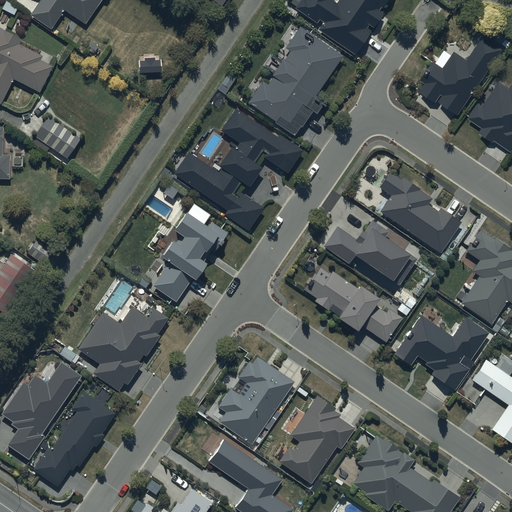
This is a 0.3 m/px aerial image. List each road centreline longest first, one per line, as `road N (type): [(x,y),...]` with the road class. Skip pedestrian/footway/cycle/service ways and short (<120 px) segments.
road 1 (residential): [(511,482),(240,293)]
road 2 (residential): [(90,511),(240,293)]
road 3 (residential): [(240,293),(367,108)]
road 4 (residential): [(367,108),(511,205)]
road 5 (residential): [(367,108),(374,83),(432,0)]
